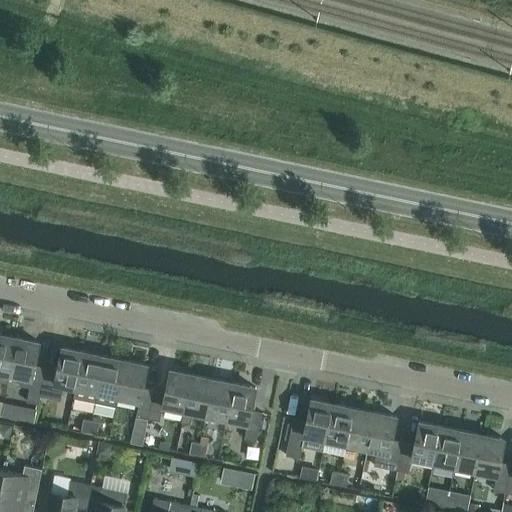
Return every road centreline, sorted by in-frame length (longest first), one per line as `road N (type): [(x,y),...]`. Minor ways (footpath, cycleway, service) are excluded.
road 1 (tertiary): [(0,118),(511,226)]
road 2 (residential): [(0,297),(511,403)]
